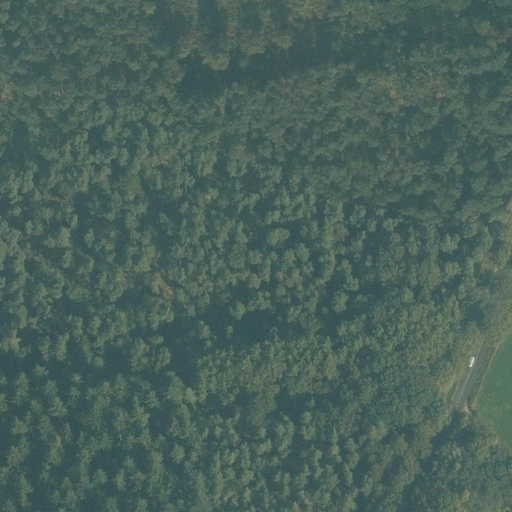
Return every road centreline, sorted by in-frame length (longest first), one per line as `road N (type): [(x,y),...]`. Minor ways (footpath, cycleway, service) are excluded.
road 1 (track): [(0,210),(144,194),(216,511)]
road 2 (primary): [(412,511),(511,270)]
